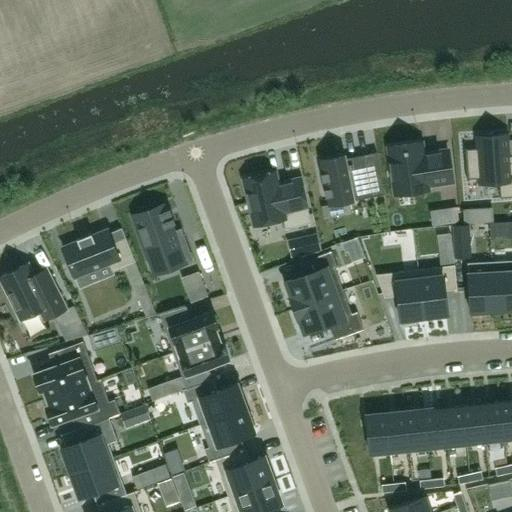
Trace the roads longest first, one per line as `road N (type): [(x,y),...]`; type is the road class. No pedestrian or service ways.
road 1 (residential): [(511,94),(295,123),(195,153)]
road 2 (residential): [(195,153),(279,383)]
road 3 (residential): [(279,383),(368,364),(511,350)]
road 4 (residential): [(195,153),(70,198),(0,235)]
road 5 (residential): [(279,383),(325,511)]
